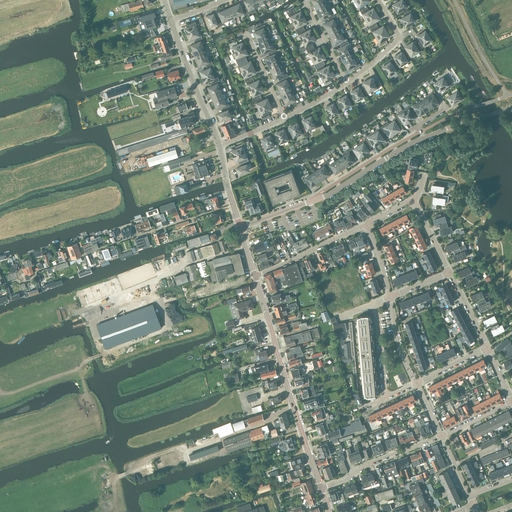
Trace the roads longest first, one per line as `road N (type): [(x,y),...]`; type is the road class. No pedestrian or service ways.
road 1 (residential): [(241,227),(511,106)]
road 2 (tertiary): [(320,489),(254,275)]
road 3 (tertiary): [(219,146),(170,21)]
road 4 (residential): [(441,436),(320,489)]
road 5 (residential): [(254,275),(368,224)]
